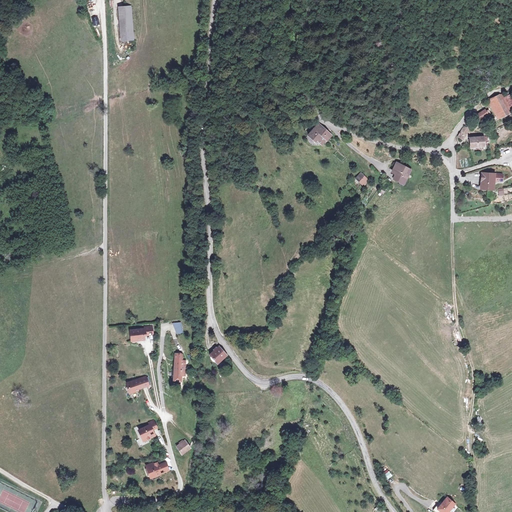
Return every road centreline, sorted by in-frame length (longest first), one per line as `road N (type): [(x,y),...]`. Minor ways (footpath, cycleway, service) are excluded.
road 1 (tertiary): [(392,511),(353,422),(330,391),(296,376),(256,383),(214,329),(200,125),(214,0)]
road 2 (track): [(452,218),(455,313),(473,370),(474,511)]
road 3 (track): [(178,346),(173,329),(164,327),(158,372),(178,488),(141,505),(103,504)]
road 4 (residential): [(436,150),(376,141),(323,119),(300,72),(296,0)]
